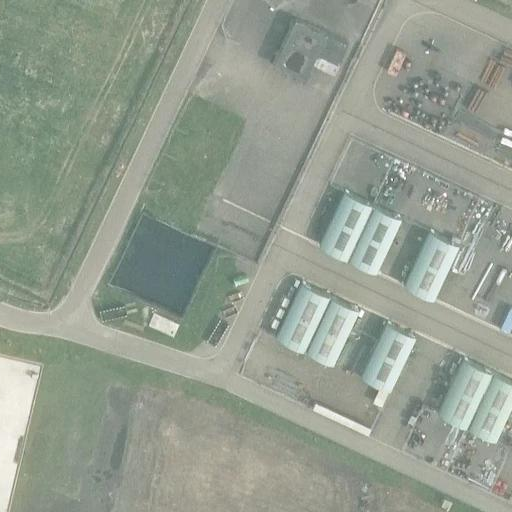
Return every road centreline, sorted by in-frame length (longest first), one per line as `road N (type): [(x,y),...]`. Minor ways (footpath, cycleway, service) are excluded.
road 1 (unknown): [(207,369),(511,502)]
road 2 (unknown): [(280,249),(511,350)]
road 3 (unknown): [(352,115),(511,193)]
road 4 (unknown): [(54,308),(207,369)]
road 5 (unknown): [(280,249),(352,115)]
road 6 (unknown): [(207,369),(280,249)]
road 7 (unknown): [(352,115),(408,0)]
